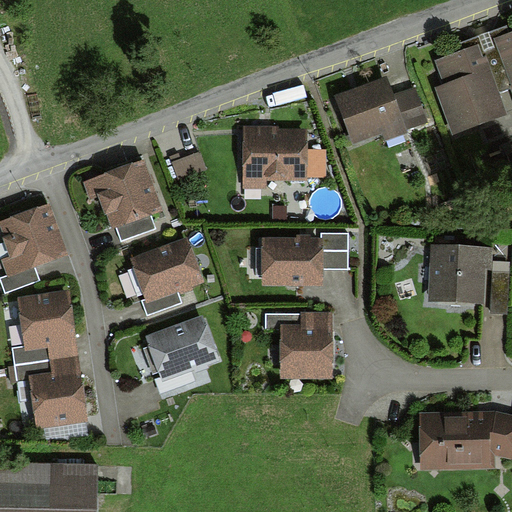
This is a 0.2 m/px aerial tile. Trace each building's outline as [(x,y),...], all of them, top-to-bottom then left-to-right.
[(511,91),(511,35),(510,36),(507,27),(466,43),(469,52),(439,63),(448,88),(437,92),(454,136),(507,116),(498,93),(511,89),(511,91)] [(387,82),(336,101),(354,150),(384,138),(386,145),(410,136),(408,131),(429,124),(415,88),(393,96),(387,82)] [(268,131),(242,132),(244,191),(267,190),(267,183),(310,182),(308,130),(268,131)] [(205,150),(175,154),(178,177),(209,172),(205,150)] [(159,210),(140,163),(84,185),(89,198),(100,194),(119,241),(151,229),(145,215),(159,210)] [(69,255),(50,205),(0,223),(5,236),(3,237),(10,256),(0,259),(7,276),(1,278),(6,293),(40,281),(35,267),(69,255)] [(204,282),(187,235),(128,258),(143,298),(141,299),(148,317),(183,303),(180,296),(195,291),(193,286),(204,282)] [(304,242),(263,242),(263,289),(323,289),(323,272),(349,272),(349,235),(319,236),(319,242),(304,242)] [(491,248),(431,248),(431,301),(484,300),(484,269),(491,269),(491,248)] [(507,274),(493,274),(492,314),(507,314),(507,274)] [(16,365),(78,356),(68,289),(18,297),(26,346),(14,347),(16,365)] [(202,316),(147,337),(162,377),(163,381),(193,369),(219,360),(202,316)] [(281,379),(331,379),(331,317),(267,317),(267,330),(281,330),(281,379)] [(33,402),(37,427),(88,420),(78,356),(16,365),(21,403),(33,402)] [(163,381),(162,377),(156,379),(161,394),(197,380),(193,369),(163,381)] [(306,412),(267,413),(269,462),(299,461),(300,509),(361,507),(359,441),(332,442),(307,443),(306,412)] [(493,471),(493,457),(511,461),(511,416),(497,412),(421,413),(422,471),(493,471)] [(0,511),(96,511),(98,465),(0,462),(0,511)]
